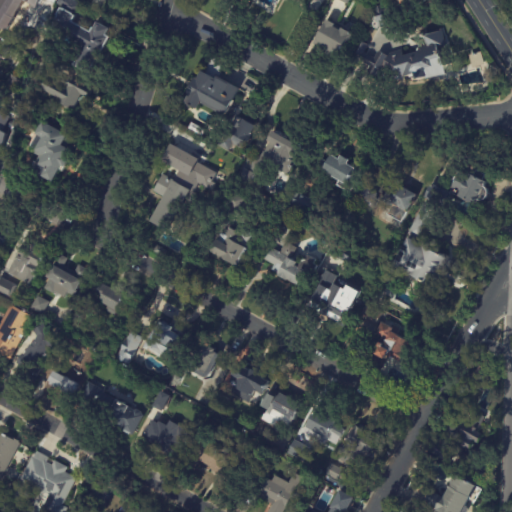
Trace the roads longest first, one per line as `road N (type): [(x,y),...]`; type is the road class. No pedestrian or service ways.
road 1 (residential): [(426,420),(0,181)]
road 2 (residential): [(511,114),(395,124),(168,7)]
road 3 (residential): [(374,511),(511,263)]
road 4 (residential): [(97,233),(170,0)]
road 5 (residential): [(206,511),(0,398)]
